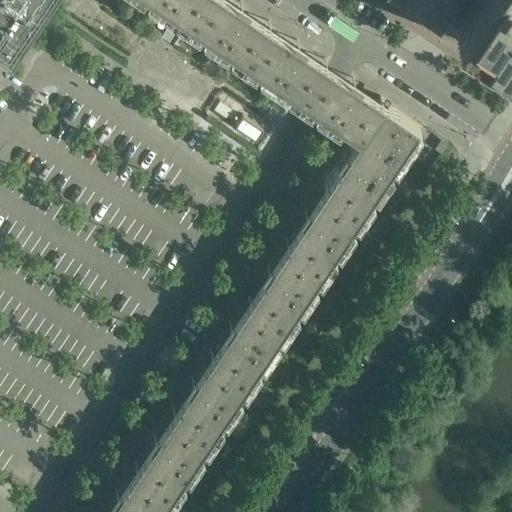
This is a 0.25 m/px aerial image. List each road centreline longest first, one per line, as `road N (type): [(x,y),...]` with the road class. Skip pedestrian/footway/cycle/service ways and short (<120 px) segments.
road 1 (residential): [(41,511),(360,38)]
road 2 (tertiary): [(286,511),(466,241)]
road 3 (residential): [(511,143),(360,38)]
